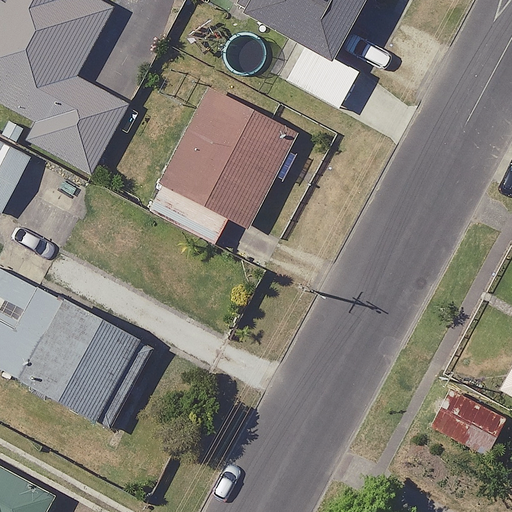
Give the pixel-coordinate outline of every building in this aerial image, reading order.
[(0,0),(0,100),(38,120),(28,139),(91,171),(126,101),(76,75),(112,4),(103,0),(0,0)] [(356,0),(240,0),(238,6),(330,52),(356,0)] [(229,212),(249,222),(299,123),(262,105),(213,80),(149,208),(214,241),(229,212)] [(28,156),(0,142),(0,210),(2,211),(28,156)] [(150,342),(0,265),(0,363),(110,420),(150,342)] [(511,360),(499,385),(511,391),(511,360)] [(42,511),(52,495),(0,466),(0,511),(42,511)]
